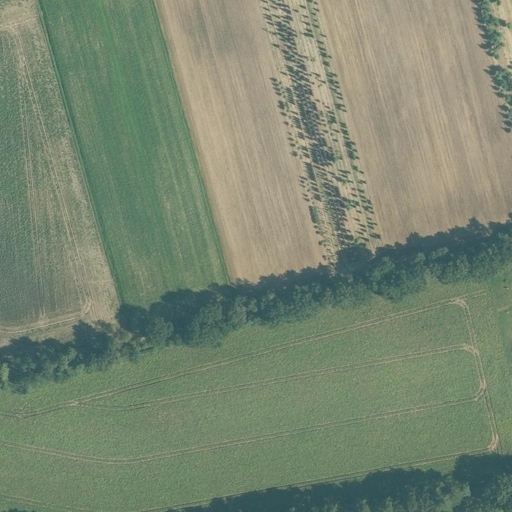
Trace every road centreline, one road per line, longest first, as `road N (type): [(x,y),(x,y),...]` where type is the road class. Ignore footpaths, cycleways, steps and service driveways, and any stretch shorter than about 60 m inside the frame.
road 1 (track): [(511,241),(0,369)]
road 2 (track): [(511,490),(388,511)]
